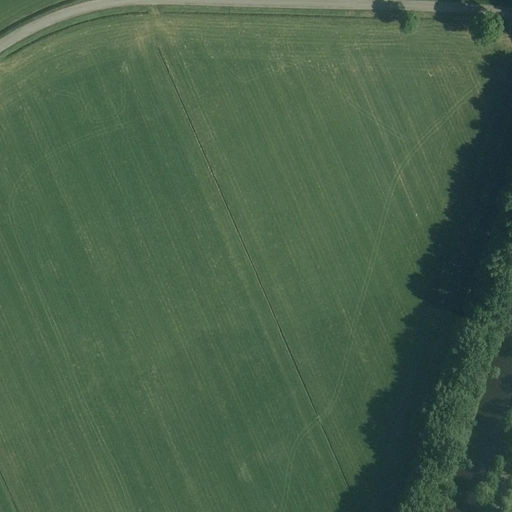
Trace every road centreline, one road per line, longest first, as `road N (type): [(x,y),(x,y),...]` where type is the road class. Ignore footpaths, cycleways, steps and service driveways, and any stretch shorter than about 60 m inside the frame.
road 1 (unclassified): [(187,0),(511,14)]
road 2 (unclassified): [(0,46),(61,14),(142,0)]
